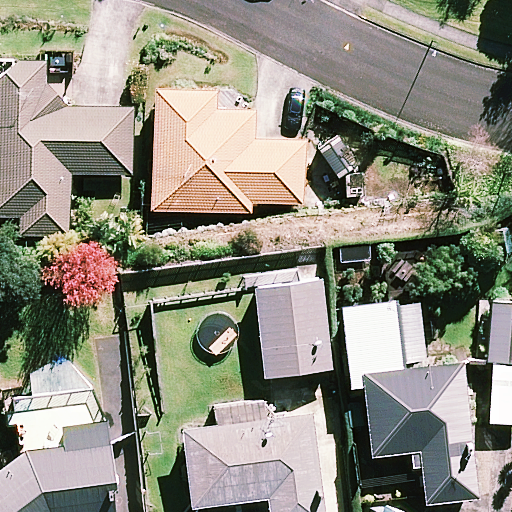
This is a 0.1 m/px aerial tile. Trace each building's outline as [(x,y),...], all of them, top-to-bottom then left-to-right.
[(44,65),(0,64),(0,219),(19,219),(19,239),(68,239),(69,176),(129,176),(129,111),(44,111),(44,65)] [(251,104),(154,101),(151,212),(250,215),(250,204),(302,206),(304,145),(250,144),(251,104)] [(329,373),(320,285),(255,291),(264,379),(329,373)] [(370,458),(408,455),(409,470),(421,469),(423,506),(470,502),(460,368),(401,372),(396,305),(340,309),(345,369),(363,368),(370,458)] [(511,306),(497,305),(484,422),(511,425),(511,306)] [(66,424),(15,428),(20,458),(0,472),(0,511),(114,511),(98,394),(63,397),(66,424)] [(340,448),(335,399),(304,402),(306,419),(182,433),(191,510),(267,502),(268,511),(319,511),(312,451),(340,448)]
